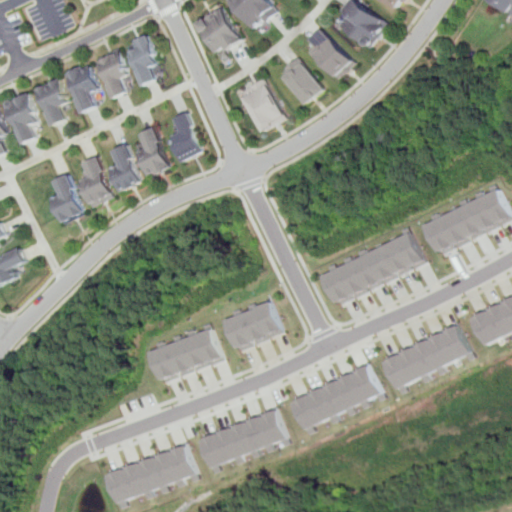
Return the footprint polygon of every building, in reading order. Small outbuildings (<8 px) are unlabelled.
[(277,0),(292,18),(277,30),(273,24),(262,33),(238,4),(242,0),(277,0)] [(389,0),(401,8),(406,0),(389,0)] [(511,0),(511,14),(492,0),(511,0)] [(395,25),(377,52),(341,28),(359,1),(395,25)] [(250,44),(224,59),(201,23),(228,7),(250,44)] [(317,51),(344,79),(361,63),(329,29),(317,40),(322,46),(317,51)] [(160,79),(148,86),(125,45),(146,34),(159,58),(151,62),(160,79)] [(129,92),(115,99),(96,61),(118,49),(130,74),(122,78),(129,92)] [(312,106),(331,92),(306,58),(287,73),(312,106)] [(99,105),(86,112),(66,76),(91,62),(104,86),(92,93),(99,105)] [(70,120),(55,128),(36,89),(59,78),(71,102),(63,106),(70,120)] [(251,98),(270,131),(295,118),(274,84),(251,98)] [(41,137),(29,143),(9,103),(29,93),(42,119),(35,123),(41,137)] [(11,154),(0,160),(0,106),(2,105),(17,134),(4,140),(11,154)] [(213,150),(188,161),(178,139),(186,136),(177,116),(194,108),(213,150)] [(179,167),(156,178),(141,146),(148,143),(143,133),(159,125),(179,167)] [(148,179),(126,189),(116,169),(121,166),(114,151),(131,143),(148,179)] [(121,197),(98,208),(85,181),(93,177),(87,165),(102,158),(121,197)] [(91,213),(69,225),(56,200),(66,195),(59,182),(72,175),(91,213)] [(432,225),(446,254),(511,221),(511,199),(507,189),(432,225)] [(0,247),(2,251),(0,251),(0,223),(7,220),(13,233),(0,239),(0,247)] [(330,275),(344,304),(433,260),(418,231),(330,275)] [(22,279),(0,289),(0,258),(26,246),(33,261),(18,269),(22,279)] [(511,297),(511,334),(489,346),(474,316),(511,297)] [(233,319),(245,351),(290,332),(277,301),(233,319)] [(460,323),(474,353),(402,390),(385,359),(460,323)] [(218,329),(230,359),(168,382),(157,351),(218,329)] [(297,402),(312,429),(385,392),(371,364),(297,402)] [(205,437),(216,468),(293,439),(280,408),(205,437)] [(113,475),(124,503),(201,474),(189,444),(113,475)]
